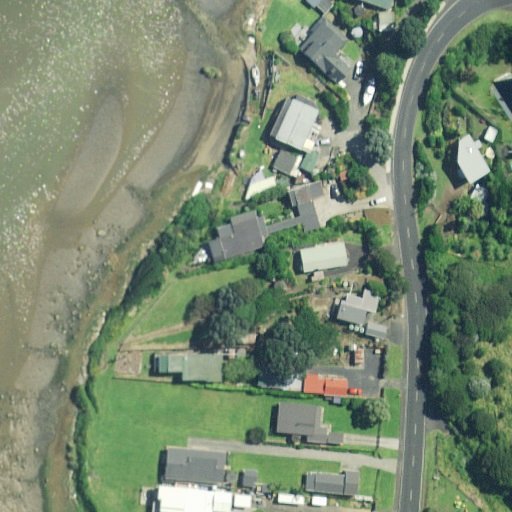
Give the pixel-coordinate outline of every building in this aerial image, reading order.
[(333,5),(324,0),(307,0),(306,2),(326,15),(333,5)] [(357,0),(391,11),(394,0),(357,0)] [(346,43),(323,24),(315,33),(306,26),(291,44),(339,85),(352,69),(336,56),(346,43)] [(312,150),(315,143),(307,140),(311,131),(319,134),(322,128),(313,124),(318,112),(291,100),(274,139),(310,154),(312,150)] [(489,173),(467,136),(458,141),(456,162),(469,184),(489,173)] [(312,150),(310,154),(303,169),(313,174),(322,154),(312,150)] [(304,161),(281,153),(275,170),(298,178),(304,161)] [(279,192),(275,179),(249,185),(246,201),(279,192)] [(325,197),(320,183),(291,192),(304,229),(319,223),(312,201),(325,197)] [(256,222),(253,212),(227,219),(229,225),(215,229),(218,240),(206,244),(212,263),(263,248),(260,237),(266,235),(262,220),(256,222)] [(314,271),(322,270),(345,266),(341,244),(299,251),(302,273),(314,271)] [(324,280),(322,270),(314,271),(315,277),(310,278),(310,282),(324,280)] [(374,313),(378,298),(361,294),(360,298),(342,293),(336,319),(361,325),(365,311),(374,313)] [(248,348),(237,348),(237,361),(248,361),(248,348)] [(220,383),(221,357),(185,356),(184,358),(154,357),(154,372),(181,375),(181,381),(220,383)] [(306,378),(258,374),(257,387),(305,392),(306,378)] [(346,397),(347,381),(317,380),(317,396),(346,397)] [(321,408),(278,405),(276,433),(307,436),(307,443),(341,445),(342,435),(332,435),(332,426),(319,425),(321,408)] [(223,454),(166,449),(163,480),(221,485),(223,454)] [(256,473),(243,472),(243,488),(256,489),(256,473)] [(357,474),(345,473),(344,478),(307,474),(306,492),(355,497),(357,474)] [(159,502),(159,504),(152,503),(150,511),(228,511),(230,494),(156,487),(155,501),(159,502)] [(304,497),(279,494),(278,503),(303,506),(304,497)] [(250,497),(234,496),(233,507),(249,509),(250,497)]
